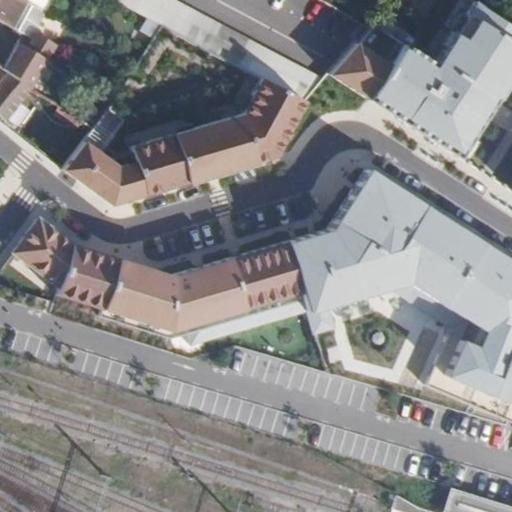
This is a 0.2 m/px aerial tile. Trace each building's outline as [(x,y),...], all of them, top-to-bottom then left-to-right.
[(27,2),(24,0),(0,0),(0,23),(11,30),(14,27),(27,2)] [(24,0),(27,2),(43,11),(48,0),(24,0)] [(169,0),(116,0),(158,22),(261,79),(303,101),(304,102),(316,79),(169,0)] [(27,2),(14,27),(29,36),(32,32),(43,11),(27,2)] [(355,46),(329,76),(455,157),(511,68),(511,27),(507,25),(470,2),(430,64),(399,45),(386,66),(355,46)] [(29,36),(23,46),(42,59),(43,60),(52,45),(32,32),(29,36)] [(0,59),(0,71),(3,74),(24,88),(42,59),(23,46),(13,40),(0,59)] [(0,117),(2,120),(24,88),(3,74),(0,77),(0,117)] [(80,141),(61,168),(109,205),(273,156),(303,101),(261,79),(242,114),(122,151),(125,161),(113,165),(80,141)] [(96,95),(77,121),(88,129),(107,102),(96,95)] [(37,220),(12,253),(58,288),(56,296),(101,310),(99,317),(169,340),(187,335),(190,347),(307,312),(314,335),(336,329),(329,306),(387,289),(447,328),(422,386),(511,424),(511,264),(364,170),(325,230),(168,276),(71,245),(37,220)]
